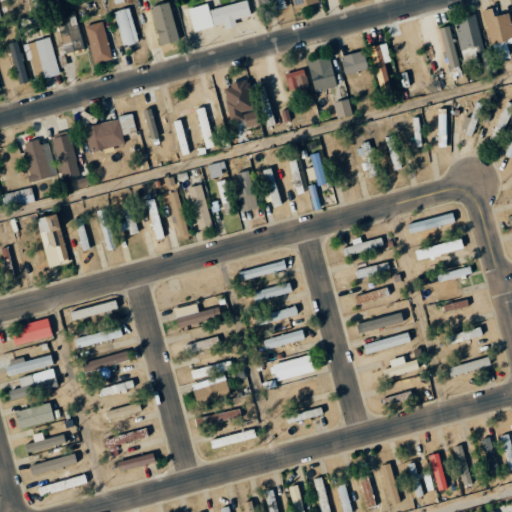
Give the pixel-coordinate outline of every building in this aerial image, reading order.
[(194,31),(223,24),(225,29),(237,26),(235,20),(252,15),(248,0),(247,0),(209,10),(208,4),(188,9),(194,31)] [(285,8),(283,0),(275,0),(277,10),(285,8)] [(292,0),(294,9),(319,2),(317,0),(292,0)] [(179,41),(169,2),(150,7),(161,46),(179,41)] [(114,12),(122,46),(138,42),(129,8),(114,12)] [(496,62),(510,58),(507,44),(511,43),(511,30),(508,13),(494,17),(492,8),(483,11),(496,62)] [(73,11),(63,14),(65,22),(58,24),(65,53),(83,48),(73,11)] [(479,66),(476,53),(484,51),(477,14),(455,18),(464,68),(479,66)] [(84,27),(95,64),(113,58),(102,21),(84,27)] [(440,29),(449,69),(459,66),(449,26),(440,29)] [(50,37),(23,44),(27,60),(32,58),(38,80),(59,74),(50,37)] [(5,44),(14,84),(27,81),(18,41),(5,44)] [(381,92),(392,89),(385,62),(391,60),(386,43),(369,48),(381,92)] [(342,55),(345,74),(368,70),(365,51),(342,55)] [(315,91),(337,86),(329,56),(307,62),(315,91)] [(290,91),(309,85),(304,68),(285,74),(290,91)] [(224,88),(227,103),(252,98),(249,83),(224,88)] [(353,114),(348,99),(333,103),(337,119),(353,114)] [(471,118),(466,117),(462,134),(474,137),(482,104),(475,102),(471,118)] [(511,109),(511,104),(507,102),(490,140),(497,143),(511,109)] [(196,109),(206,149),(214,146),(204,107),(196,109)] [(151,139),(158,137),(151,109),(145,110),(151,139)] [(439,147),(447,147),(446,109),(438,109),(439,147)] [(243,114),(246,127),(260,125),(257,111),(243,114)] [(119,116),(122,135),(136,133),(133,114),(119,116)] [(124,145),(118,120),(84,127),(89,152),(124,145)] [(174,121),(182,156),(189,154),(181,120),(174,121)] [(80,175),(69,134),(52,138),(63,179),(80,175)] [(387,136),(393,170),(400,169),(394,135),(387,136)] [(23,145),(32,182),(57,176),(48,139),(23,145)] [(334,144),(342,175),(349,173),(342,142),(334,144)] [(358,145),(366,177),(377,175),(369,143),(358,145)] [(310,154),(313,167),(306,168),(309,181),(316,179),(317,185),(325,184),(319,152),(310,154)] [(223,161),(208,164),(210,178),(225,176),(223,161)] [(261,170),(267,200),(271,199),(273,207),(280,206),(273,168),(261,170)] [(241,212),(258,207),(249,170),(237,173),(239,182),(233,183),(241,212)] [(216,182),(222,204),(231,202),(225,179),(216,182)] [(187,188),(199,230),(213,226),(201,184),(187,188)] [(5,209),(35,201),(31,188),(2,195),(5,209)] [(189,233),(178,191),(169,193),(179,236),(189,233)] [(148,200),(154,240),(162,239),(157,199),(148,200)] [(137,234),(132,202),(122,203),(125,221),(118,222),(120,231),(129,230),(130,235),(137,234)] [(107,251),(116,248),(105,209),(96,211),(107,251)] [(49,267),(69,262),(58,215),(38,219),(49,267)] [(90,249),(82,218),(74,220),(83,251),(90,249)] [(361,242),(360,237),(351,239),(353,245),(342,248),(344,255),(383,246),(381,237),(361,242)] [(415,249),(417,260),(464,249),(461,238),(415,249)] [(241,279),(286,271),(284,262),(240,270),(241,279)] [(356,277),(389,272),(388,263),(355,268),(356,277)] [(437,272),(438,280),(472,275),(471,268),(437,272)] [(292,291),(290,282),(252,292),(254,301),(292,291)] [(354,296),(357,304),(390,295),(387,287),(354,296)] [(468,307),(467,300),(443,304),(445,311),(468,307)] [(72,318),(118,310),(116,301),(70,310),(72,318)] [(211,310),(195,312),(194,305),(175,307),(178,324),(212,320),(211,310)] [(258,325),(298,314),(295,305),(255,317),(258,325)] [(399,322),(396,314),(361,324),(363,332),(399,322)] [(15,326),(18,334),(13,336),(15,345),(52,335),(48,317),(15,326)] [(75,338),(78,348),(122,335),(120,326),(75,338)] [(445,336),(447,345),(482,335),(480,326),(445,336)] [(305,338),(302,329),(263,340),(266,349),(305,338)] [(411,341),(408,332),(363,344),(366,354),(411,341)] [(219,344),(217,335),(185,345),(187,354),(219,344)] [(84,372),(129,360),(126,350),(81,362),(84,372)] [(275,381),(314,371),(310,354),(271,364),(275,381)] [(54,366),(51,355),(25,360),(25,358),(5,362),(8,374),(54,366)] [(390,359),(391,367),(383,369),(384,377),(419,370),(417,360),(405,362),(404,356),(390,359)] [(450,375),(491,366),(489,358),(448,366),(450,375)] [(232,368),(230,360),(191,370),(193,379),(232,368)] [(18,377),(21,387),(9,390),(11,399),(58,386),(53,368),(18,377)] [(191,385),(198,405),(231,394),(224,373),(191,385)] [(319,389),(316,379),(276,390),(279,400),(319,389)] [(135,388),(132,380),(99,389),(101,397),(135,388)] [(142,411),(139,402),(105,411),(108,420),(142,411)] [(54,420),(51,404),(15,410),(18,427),(54,420)] [(322,416),(321,408),(286,414),(287,422),(322,416)] [(202,417),(203,425),(240,417),(238,409),(202,417)] [(256,437),(254,429),(210,440),(212,448),(256,437)] [(106,437),(107,445),(147,439),(146,430),(106,437)] [(25,444),(27,453),(65,443),(63,434),(25,444)] [(502,435),(506,470),(511,469),(511,440),(511,434),(502,435)] [(482,438),(489,473),(497,471),(491,437),(482,438)] [(469,472),(478,470),(474,455),(465,458),(463,451),(454,453),(462,486),(472,484),(469,472)] [(431,454),(437,491),(446,489),(439,453),(431,454)] [(155,464),(154,455),(118,459),(119,469),(155,464)] [(76,464),(74,456),(29,464),(31,472),(76,464)] [(425,495),(423,486),(432,484),(428,471),(417,474),(414,462),(407,464),(416,497),(425,495)] [(398,504),(393,463),(383,464),(388,505),(398,504)] [(38,488),(40,496),(87,482),(85,474),(38,488)] [(368,508),(376,506),(368,475),(359,478),(368,508)] [(313,479),(321,511),(330,511),(322,477),(313,479)] [(303,511),(300,484),(291,486),(294,511),(303,511)] [(337,486),(343,511),(352,511),(345,484),(337,486)] [(265,491),(269,511),(278,511),(273,489),(265,491)] [(246,511),(255,511),(253,500),(244,502),(246,511)]
